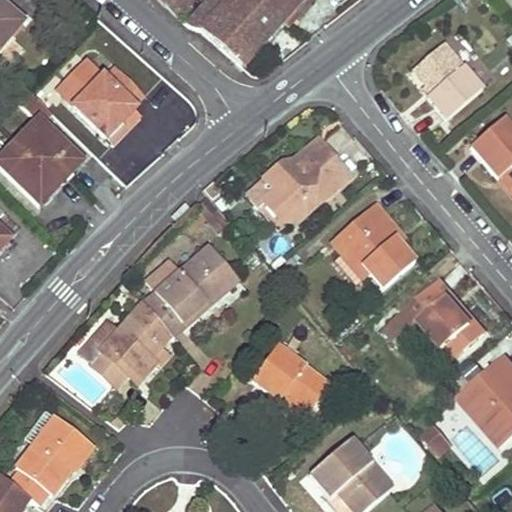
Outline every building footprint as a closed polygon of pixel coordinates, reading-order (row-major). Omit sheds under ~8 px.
[(177,20),(195,0),(169,0),(163,7),(177,20)] [(201,34),(242,69),(261,46),(282,23),(254,0),(227,0),(198,33),(201,34)] [(254,0),(282,23),(301,0),(254,0)] [(289,29),(313,0),(301,0),(282,23),(289,29)] [(21,27),(0,8),(0,16),(18,31),(21,27)] [(0,52),(18,31),(0,16),(0,52)] [(431,94),(426,99),(446,121),(481,92),(442,47),(412,72),(425,87),(428,91),(431,94)] [(104,141),(124,120),(144,100),(112,68),(73,109),(104,141)] [(425,87),(420,91),(426,99),(431,94),(428,91),(425,87)] [(51,192),(64,179),(66,177),(78,165),(38,125),(47,116),(24,93),(14,104),(35,124),(0,159),(0,170),(31,202),(46,187),(51,192)] [(511,184),(511,131),(503,121),(470,148),(498,180),(504,176),(511,184)] [(316,142),(291,163),(282,167),(289,175),(321,148),(316,142)] [(275,194),(269,199),(263,204),(281,224),(304,205),(311,213),(349,181),(321,148),(289,175),(282,167),(264,181),(275,194)] [(511,196),(511,184),(504,176),(498,180),(511,196)] [(275,194),(264,181),(243,198),(254,212),(263,204),(269,199),(275,194)] [(51,192),(46,187),(31,202),(37,207),(51,192)] [(175,224),(190,210),(184,204),(170,218),(175,224)] [(295,226),(311,213),(304,205),(281,224),(295,226)] [(384,220),(378,214),(373,208),(335,240),(368,278),(381,293),(413,266),(397,248),(379,225),(384,220)] [(0,251),(19,231),(3,216),(0,213),(0,251)] [(403,243),(384,220),(379,225),(397,248),(403,243)] [(280,235),(262,242),(268,258),(286,251),(280,235)] [(368,278),(335,240),(329,245),(361,283),(368,278)] [(153,297),(142,306),(169,337),(179,326),(183,330),(208,308),(205,304),(234,279),(209,249),(178,276),(167,264),(143,285),(153,297)] [(234,279),(205,304),(208,308),(237,282),(234,279)] [(459,314),(453,307),(447,300),(450,298),(438,284),(406,311),(454,366),(487,338),(476,324),(471,328),(459,314)] [(450,298),(447,300),(453,307),(459,314),(461,311),(450,298)] [(153,366),(150,363),(147,361),(169,337),(142,306),(117,334),(106,323),(91,340),(102,351),(88,365),(113,388),(124,376),(129,371),(140,381),(153,366)] [(402,314),(381,331),(394,346),(415,329),(402,314)] [(171,340),(183,330),(179,326),(169,337),(171,340)] [(77,355),(88,365),(102,351),(91,340),(77,355)] [(275,349),(251,383),(279,403),(284,396),(308,414),(328,387),(275,349)] [(511,369),(503,359),(456,400),(501,451),(511,441),(511,369)] [(135,386),(140,381),(129,371),(124,376),(135,386)] [(308,414),(284,396),(279,403),(303,421),(308,414)] [(71,471),(69,470),(68,468),(72,463),(86,444),(53,419),(13,471),(18,474),(9,486),(29,502),(38,508),(48,495),(51,498),(71,471)] [(432,426),(419,437),(437,458),(450,446),(432,426)] [(332,510),(341,502),(343,505),(349,511),(365,511),(390,492),(349,443),(310,478),(329,502),(326,504),(332,510)] [(92,449),(86,444),(72,463),(68,468),(69,470),(71,471),(74,473),(92,449)] [(21,511),(29,502),(9,486),(0,479),(0,511),(21,511)] [(341,502),(332,510),(332,511),(349,511),(343,505),(341,502)]
